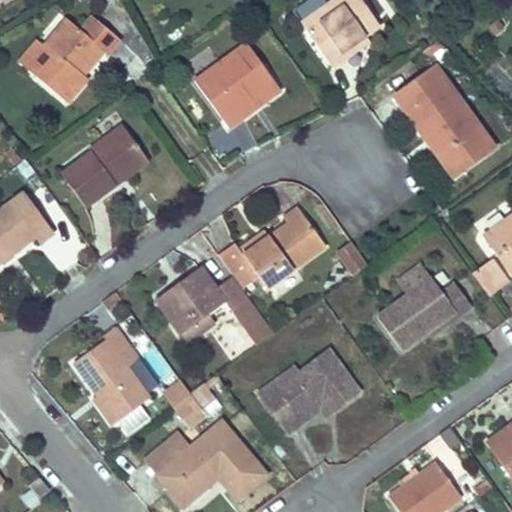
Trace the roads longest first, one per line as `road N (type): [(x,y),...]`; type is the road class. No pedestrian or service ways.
road 1 (residential): [(0,348),(28,337),(241,180),(286,163),(353,166)]
road 2 (residential): [(325,498),(511,363)]
road 3 (residential): [(108,511),(0,381)]
